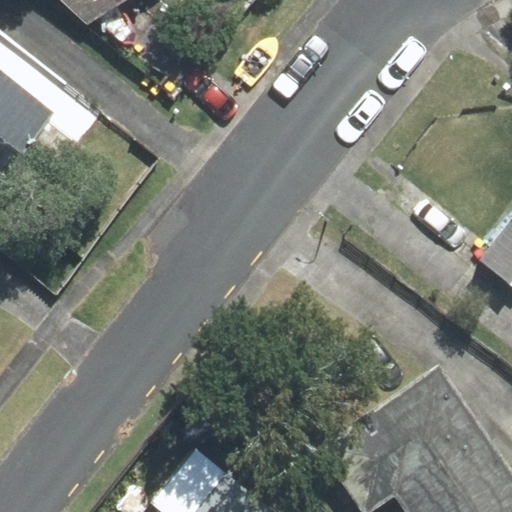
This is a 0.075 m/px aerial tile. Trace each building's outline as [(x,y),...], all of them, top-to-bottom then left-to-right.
[(44,0),(80,34),(131,0),(44,0)] [(0,175),(40,124),(0,93),(0,175)] [(505,289),(511,279),(511,211),(472,263),(505,289)] [(511,511),(511,493),(426,372),(312,451),(355,511),(358,511),(387,492),(400,511),(511,511)] [(258,511),(186,455),(144,508),(149,511),(258,511)]
